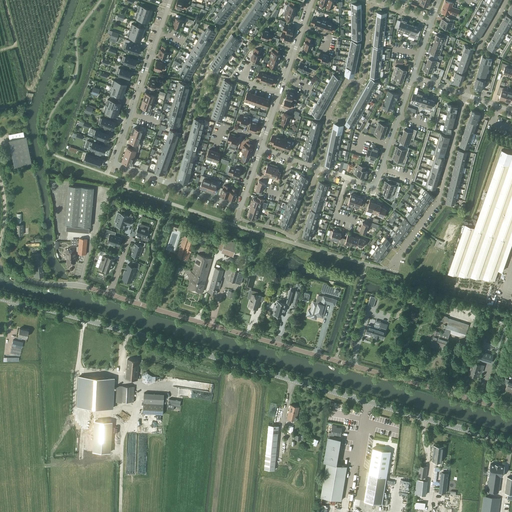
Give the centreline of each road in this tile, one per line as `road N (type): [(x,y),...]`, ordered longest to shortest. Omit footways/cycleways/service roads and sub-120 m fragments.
road 1 (tertiary): [(511,443),(0,298)]
road 2 (unclassified): [(511,412),(0,268)]
road 3 (residential): [(170,0),(113,165),(171,184)]
road 4 (residential): [(171,184),(204,64),(250,0)]
road 5 (residential): [(465,95),(440,196),(388,269)]
road 6 (residential): [(318,168),(296,238),(236,218),(240,207)]
road 7 (track): [(143,385),(122,438),(119,511)]
